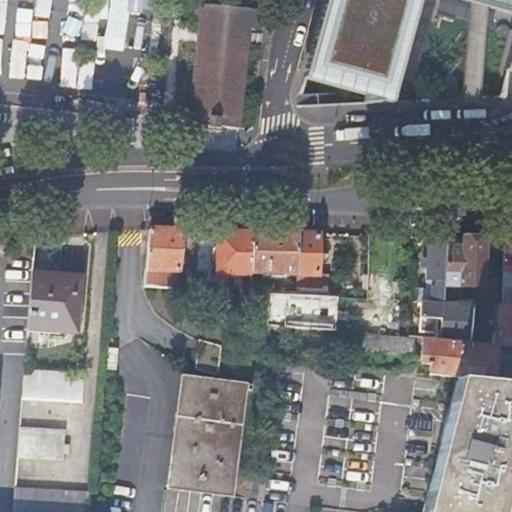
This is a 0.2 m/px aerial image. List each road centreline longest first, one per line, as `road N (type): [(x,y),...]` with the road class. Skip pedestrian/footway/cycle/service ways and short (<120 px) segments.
road 1 (secondary): [(264,182),(141,179),(0,191)]
road 2 (secondary): [(511,141),(316,154),(264,182)]
road 3 (secondary): [(264,182),(305,200),(511,205)]
road 4 (unknown): [(150,322),(146,480),(156,511)]
road 5 (unknown): [(314,483),(372,491),(390,482),(408,381)]
road 6 (unknown): [(141,179),(133,295),(150,322)]
